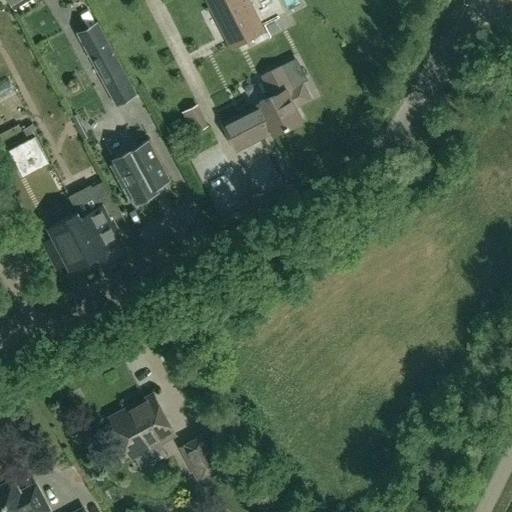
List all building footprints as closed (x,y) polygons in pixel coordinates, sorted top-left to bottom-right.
[(247,0),(207,0),(231,46),(263,30),(247,0)] [(34,34),(44,29),(37,15),(27,20),(34,34)] [(50,67),(70,59),(62,39),(42,46),(50,67)] [(110,43),(89,55),(104,83),(107,88),(128,76),(110,43)] [(236,148),(274,130),(275,131),(301,118),(296,108),(311,100),(302,81),(292,86),(282,66),(264,75),(274,94),(259,101),(260,103),(223,122),(236,148)] [(118,98),(136,93),(133,82),(115,87),(118,98)] [(67,95),(79,126),(101,117),(89,86),(67,95)] [(186,112),(198,135),(213,128),(202,105),(186,112)] [(41,151),(34,135),(9,148),(17,163),(41,151)] [(114,158),(110,161),(130,199),(134,197),(136,201),(154,192),(152,187),(157,185),(159,189),(160,189),(158,184),(171,178),(150,136),(138,142),(113,155),(114,158)] [(103,180),(92,186),(96,196),(108,189),(103,180)] [(79,216),(98,253),(104,266),(127,254),(110,221),(121,215),(117,207),(108,189),(96,196),(101,204),(79,216)] [(54,235),(42,241),(56,268),(68,261),(71,267),(98,253),(79,216),(77,210),(49,225),(54,235)] [(154,394),(111,418),(132,456),(175,432),(154,394)] [(224,463),(207,433),(179,449),(197,479),(224,463)] [(0,511),(42,511),(49,509),(36,484),(20,493),(13,480),(0,486),(0,511)]
